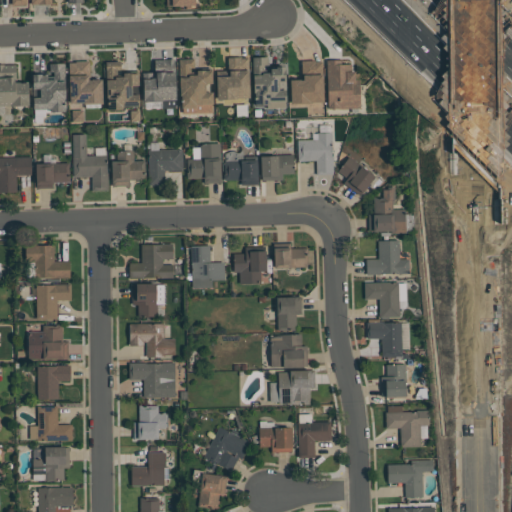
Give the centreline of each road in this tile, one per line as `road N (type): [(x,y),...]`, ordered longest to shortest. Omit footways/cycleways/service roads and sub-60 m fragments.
road 1 (residential): [(0,222),(299,213),(323,221)]
road 2 (tertiary): [(472,200),(481,511)]
road 3 (residential): [(323,221),(334,240),(339,339),(358,427),(360,511)]
road 4 (residential): [(96,220),(103,511)]
road 5 (residential): [(277,18),(242,30),(0,34)]
road 6 (tertiary): [(469,0),(472,200)]
road 7 (motorway): [(388,0),(511,124)]
